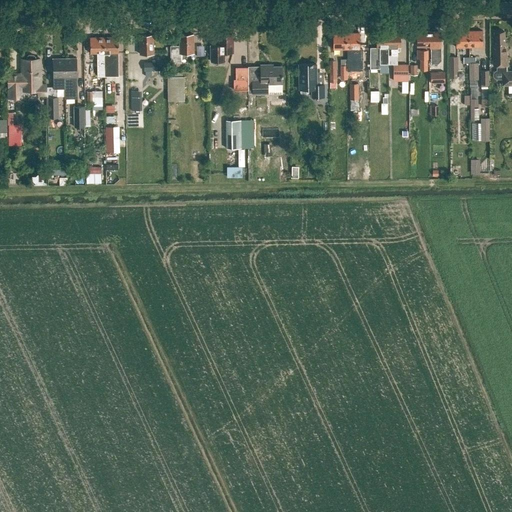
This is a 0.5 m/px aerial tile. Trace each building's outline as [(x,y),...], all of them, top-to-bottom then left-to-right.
[(482,31),(456,31),(456,47),(482,47),(482,31)] [(377,33),(377,47),(379,47),(379,64),(388,64),(388,55),(389,47),(388,32),(377,33)] [(388,32),(389,47),(391,47),(391,55),(397,55),(397,47),(400,47),(400,32),(388,32)] [(417,32),(417,47),(420,47),(420,49),(426,49),(426,46),(429,46),(428,32),(417,32)] [(428,32),(429,46),(431,46),(431,63),(437,63),(440,60),(440,46),(440,32),(428,32)] [(498,71),(494,71),(494,78),(502,78),(502,85),(511,85),(511,71),(506,71),(506,65),(507,65),(507,57),(506,57),(506,43),(504,43),(504,32),(494,32),(494,39),(492,39),(493,66),(497,65),(498,71)] [(346,33),(333,33),(333,49),(346,49),(346,33)] [(346,33),(346,49),(360,49),(359,33),(346,33)] [(179,46),(170,46),(170,63),(181,63),(181,53),(194,53),(193,34),(179,34),(179,46)] [(225,53),(233,53),(233,34),(219,34),(219,45),(210,45),(210,61),(225,61),(225,53)] [(153,35),(139,35),(140,54),(154,54),(153,35)] [(105,76),(104,37),(90,37),(90,53),(97,53),(97,76),(105,76)] [(118,37),(104,37),(105,76),(119,76),(119,53),(118,37)] [(417,49),(417,59),(420,59),(420,70),(427,70),(427,58),(428,58),(428,49),(426,49),(420,49),(417,49)] [(22,90),(32,90),(37,90),(37,96),(47,96),(46,83),(40,83),(40,59),(34,59),(34,56),(32,55),(29,55),(27,57),(27,59),(22,59),(22,70),(24,70),(24,76),(17,76),(17,74),(8,74),(9,98),(23,98),(22,90)] [(458,71),(458,57),(449,57),(449,78),(457,78),(457,71),(458,71)] [(54,89),(65,89),(65,58),(53,59),(54,89)] [(65,58),(65,89),(66,99),(78,99),(77,58),(65,58)] [(143,63),(143,72),(145,72),(145,77),(151,77),(151,73),(156,73),(156,77),(163,77),(163,71),(157,71),(157,63),(143,63)] [(299,64),(299,89),(300,89),(300,93),(302,94),(307,94),(309,93),(309,89),(312,89),(312,97),(324,97),(324,85),(316,85),(316,64),(299,64)] [(407,64),(393,64),(393,81),(408,81),(407,64)] [(475,64),(469,64),(470,80),(478,80),(478,64),(475,64)] [(261,65),(261,66),(248,66),(248,93),(253,93),(253,94),(267,94),(267,84),(282,83),(281,67),(269,67),(269,65),(261,65)] [(247,69),(236,68),(236,79),(247,79),(247,69)] [(489,71),(481,71),(481,84),(489,84),(489,71)] [(444,72),(430,72),(430,83),(444,83),(444,72)] [(167,76),(168,101),(184,101),(184,76),(167,76)] [(358,83),(349,83),(350,110),(359,110),(358,83)] [(86,93),(86,104),(102,104),(102,93),(86,93)] [(267,102),(280,101),(279,93),(266,94),(267,102)] [(58,118),(58,97),(47,97),(47,118),(58,118)] [(470,99),(470,120),(474,120),(474,107),(478,107),(478,99),(470,99)] [(131,101),(131,111),(139,111),(139,101),(131,101)] [(85,127),(84,106),(73,107),(74,127),(85,127)] [(438,116),(438,106),(430,106),(430,116),(438,116)] [(490,142),(490,119),(481,119),(481,142),(490,142)] [(227,122),(227,149),(243,149),(243,122),(227,122)] [(105,127),(106,153),(119,152),(119,127),(105,127)] [(479,160),(471,161),(471,175),(480,175),(479,160)] [(86,167),(86,183),(100,183),(101,168),(86,167)]
